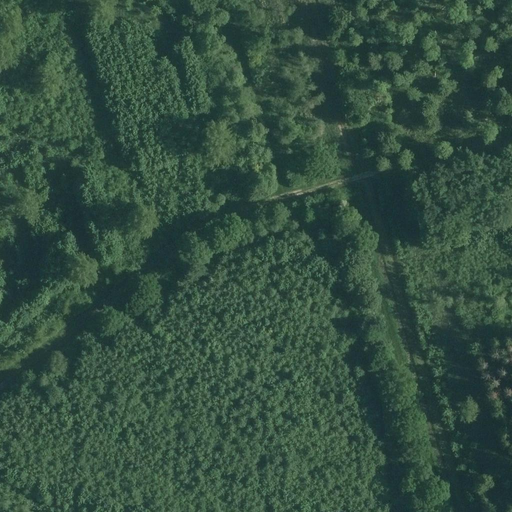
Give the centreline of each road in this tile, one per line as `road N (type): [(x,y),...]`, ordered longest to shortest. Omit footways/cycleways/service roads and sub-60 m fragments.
road 1 (track): [(511,139),(226,214),(25,364),(0,374)]
road 2 (track): [(291,195),(223,0)]
